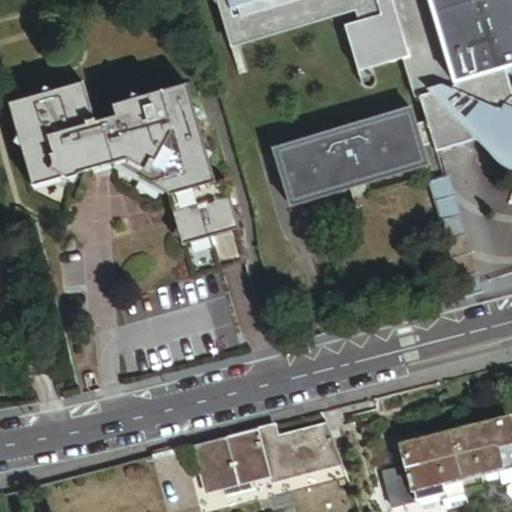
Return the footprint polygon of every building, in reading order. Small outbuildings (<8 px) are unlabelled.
[(225,0),(215,0),(219,12),(228,9),(225,0)] [(418,139),(429,136),(430,136),(433,145),(437,156),(483,142),(487,153),(493,159),(499,165),(506,169),(511,172),(511,104),(511,106),(509,92),(503,71),(453,85),(427,0),(225,0),(228,9),(219,12),(228,45),(281,30),(279,25),(350,5),(354,20),(369,69),(402,58),(418,111),(423,110),(425,118),(413,121),(418,139)] [(511,0),(427,0),(453,85),(503,71),(511,67),(511,0)] [(197,106),(189,80),(114,104),(117,113),(98,119),(85,80),(9,103),(19,136),(17,143),(22,145),(32,178),(56,171),(74,181),(80,171),(129,158),(168,179),(182,226),(179,233),(184,236),(187,243),(244,227),(242,220),(245,212),(239,210),(229,176),(219,179),(212,157),(215,151),(209,147),(199,114),(202,108),(197,106)] [(427,168),(418,139),(413,121),(409,110),(271,151),(289,209),(349,191),(346,181),(362,176),(366,186),(427,168)] [(349,191),(366,186),(362,176),(346,181),(349,191)] [(445,179),(426,185),(460,300),(480,294),(476,283),(445,179)] [(339,425),(333,410),(321,413),(326,425),(331,438),(338,435),(335,427),(339,425)] [(511,437),(506,417),(399,446),(405,467),(382,473),(391,508),(418,501),(440,495),(444,494),(442,487),(460,482),(511,467),(511,437)] [(331,438),(326,425),(264,442),(260,429),(191,447),(204,494),(221,490),(268,478),(339,459),(331,438)] [(339,459),(268,478),(270,486),(342,467),(339,459)] [(268,478),(221,490),(224,498),(270,486),(268,478)] [(442,487),(444,494),(440,495),(441,500),(444,509),(466,503),(460,482),(442,487)] [(440,495),(418,501),(419,506),(441,500),(440,495)]
